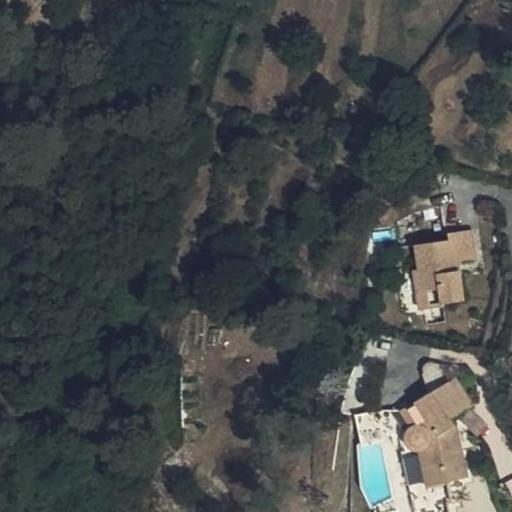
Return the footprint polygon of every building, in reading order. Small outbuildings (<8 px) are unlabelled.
[(462,302),(459,277),(454,277),(452,265),(457,264),(474,261),(470,233),(447,236),(448,243),(416,247),(419,272),(421,284),(425,284),(429,310),(443,308),(442,304),(462,302)] [(419,311),(429,310),(425,284),(421,284),(419,272),(414,273),(419,311)] [(422,452),(426,470),(441,467),(445,483),(466,479),(459,452),(454,453),(449,429),(455,427),(451,420),(471,408),(455,380),(403,412),(412,429),(409,432),(408,436),(407,440),(407,444),(409,447),(412,449),(415,451),(418,451),(422,452)] [(415,451),(405,451),(414,489),(430,486),(426,470),(422,452),(418,451),(415,451)] [(441,467),(426,470),(430,486),(445,483),(441,467)]
